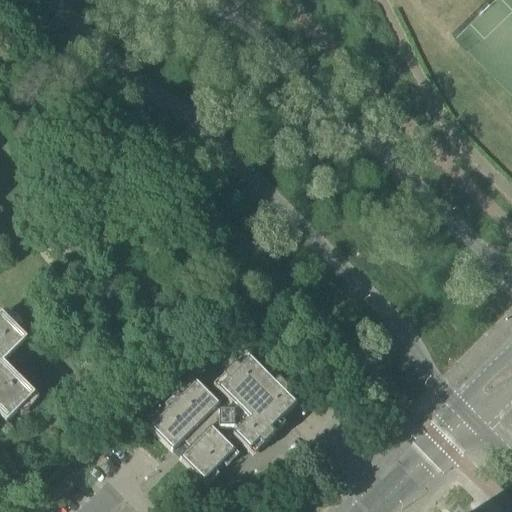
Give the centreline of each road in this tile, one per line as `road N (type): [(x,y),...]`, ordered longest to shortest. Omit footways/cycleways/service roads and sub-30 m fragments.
road 1 (tertiary): [(51,0),(123,71),(184,112),(407,334),(426,370),(469,418)]
road 2 (tertiary): [(511,282),(280,50),(208,0)]
road 3 (residential): [(381,504),(469,418)]
